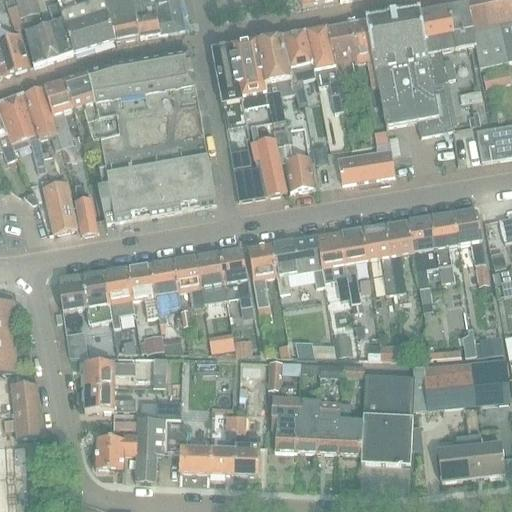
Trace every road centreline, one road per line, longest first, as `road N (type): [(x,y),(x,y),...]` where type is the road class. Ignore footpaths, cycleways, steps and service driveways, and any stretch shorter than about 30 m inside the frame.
road 1 (residential): [(360,511),(118,502),(92,494),(75,472),(31,271)]
road 2 (residential): [(232,231),(511,182)]
road 3 (residential): [(202,42),(425,0)]
road 4 (residential): [(0,95),(116,57),(202,42)]
road 5 (residential): [(31,271),(61,257),(232,231)]
road 6 (residential): [(202,42),(232,231)]
